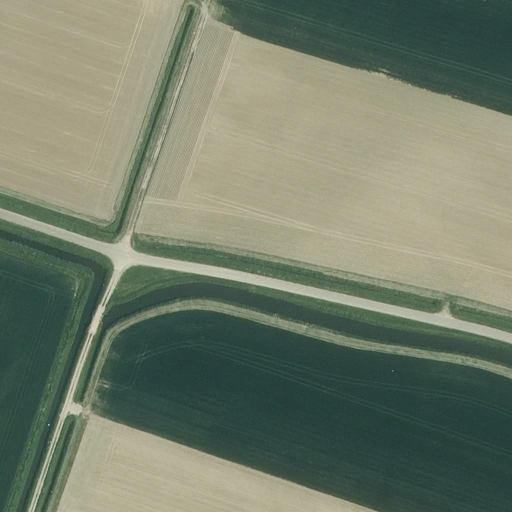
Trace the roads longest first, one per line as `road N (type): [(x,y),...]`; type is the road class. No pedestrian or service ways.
road 1 (track): [(33,511),(205,0)]
road 2 (unclassified): [(511,338),(120,254)]
road 3 (unclassified): [(0,213),(120,254)]
